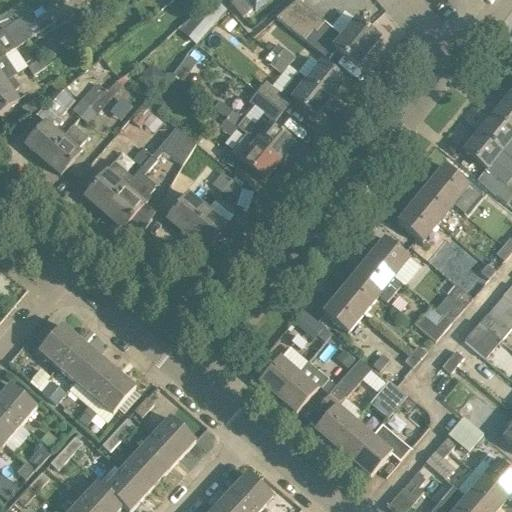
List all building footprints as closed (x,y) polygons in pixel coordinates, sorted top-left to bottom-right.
[(236,13),(246,5),(241,0),(237,0),(230,6),(236,13)] [(225,13),(212,1),(180,33),(196,47),(225,13)] [(335,53),(356,70),(379,42),(355,23),(342,40),(296,3),(276,20),(327,63),(335,53)] [(29,13),(24,5),(11,14),(16,22),(29,13)] [(242,20),(252,12),(246,5),(236,13),(242,20)] [(0,21),(0,30),(1,32),(2,32),(14,23),(9,15),(0,21)] [(229,20),(222,28),(229,34),(235,26),(229,20)] [(15,50),(8,41),(2,32),(1,32),(0,33),(0,60),(4,58),(15,50)] [(28,70),(41,61),(47,57),(54,52),(55,51),(50,43),(22,62),(28,70)] [(294,61),(283,52),(277,47),(271,54),(277,59),(288,68),(294,61)] [(54,52),(47,57),(50,61),(57,57),(54,52)] [(0,88),(13,80),(17,77),(4,58),(0,60),(0,88)] [(282,76),(288,68),(277,59),(271,67),(282,76)] [(41,61),(28,70),(33,78),(46,69),(41,61)] [(321,65),(306,83),(329,102),(344,84),(321,65)] [(151,67),(138,81),(153,94),(165,79),(151,67)] [(197,77),(191,76),(186,79),(185,85),(188,89),(194,90),(198,87),(200,82),(197,77)] [(0,116),(18,104),(11,94),(19,89),(13,80),(0,88),(0,116)] [(59,80),(51,87),(58,95),(66,88),(59,80)] [(306,83),(292,101),(315,120),(329,102),(306,83)] [(81,102),(82,103),(73,113),(80,120),(89,109),(105,96),(101,91),(95,86),(81,102)] [(88,126),(97,116),(121,90),(116,86),(105,96),(89,109),(80,120),(88,126)] [(266,86),(257,96),(281,115),(289,105),(280,97),(271,90),(266,86)] [(43,163),(62,141),(54,133),(61,124),(59,122),(74,104),(62,93),(46,112),(43,109),(35,118),(44,126),(25,148),(43,163)] [(281,115),(257,96),(249,106),(273,125),(281,115)] [(27,118),(45,105),(40,97),(21,109),(27,118)] [(157,113),(163,106),(154,98),(148,105),(157,113)] [(511,105),(507,101),(493,119),(511,134),(511,105)] [(237,131),(246,138),(256,146),(279,164),(293,146),(270,128),(270,129),(260,121),(254,128),(244,120),(243,122),(232,113),(231,114),(219,104),(213,111),(225,121),(237,131)] [(145,107),(131,123),(138,130),(152,114),(145,107)] [(511,163),(511,134),(493,119),(478,136),(501,155),(511,163)] [(230,139),(237,131),(225,121),(218,130),(230,139)] [(73,129),(62,141),(43,163),(60,178),(80,156),(77,153),(87,141),(73,129)] [(152,159),(142,171),(132,182),(103,216),(122,232),(150,200),(148,199),(154,192),(141,182),(156,164),(155,163),(162,156),(181,169),(195,148),(175,132),(152,159)] [(511,163),(501,155),(478,136),(464,154),(486,172),(477,183),(495,198),(503,188),(511,195),(511,163)] [(279,164),(256,146),(246,138),(232,154),(242,162),(241,164),(264,182),(279,164)] [(133,163),(142,171),(152,159),(145,153),(143,151),(133,163)] [(132,182),(123,174),(114,166),(84,199),(86,201),(84,204),(92,210),(94,208),(103,216),(132,182)] [(428,187),(453,208),(469,189),(444,168),(428,187)] [(221,175),(197,205),(187,197),(167,222),(169,224),(166,226),(174,233),(176,230),(186,238),(207,213),(222,195),(221,195),(231,183),(221,175)] [(221,195),(222,195),(230,202),(240,190),(231,183),(221,195)] [(437,227),(453,208),(428,187),(412,206),(437,227)] [(422,246),(437,227),(412,206),(397,225),(422,246)] [(207,213),(186,238),(206,254),(217,239),(220,242),(226,234),(223,232),(226,229),(207,213)] [(384,241),(368,260),(394,281),(409,262),(384,241)] [(511,255),(511,243),(509,241),(502,249),(511,256),(511,255)] [(496,257),(504,264),(511,256),(502,249),(496,257)] [(368,260),(353,278),(379,299),(386,306),(401,287),(394,281),(368,260)] [(480,276),(488,282),(495,274),(487,267),(480,276)] [(363,318),(379,299),(353,278),(337,297),(363,318)] [(511,287),(502,299),(511,307),(511,287)] [(450,327),(471,302),(455,288),(447,298),(454,305),(442,320),(450,327)] [(347,337),(363,318),(337,297),(322,316),(347,337)] [(511,330),(511,307),(502,299),(479,326),(488,333),(501,344),(511,330)] [(312,321),(302,313),(292,325),(301,333),(312,321)] [(435,328),(423,318),(414,328),(434,345),(450,327),(442,320),(435,328)] [(485,362),(501,344),(488,333),(479,326),(464,344),(483,360),(485,362)] [(61,328),(43,349),(38,355),(57,371),(80,344),(61,328)] [(332,337),(323,330),(317,339),(325,345),(332,337)] [(57,371),(75,387),(98,360),(80,344),(57,371)] [(411,357),(419,364),(426,356),(417,349),(411,357)] [(464,361),(455,354),(448,362),(456,369),(464,361)] [(338,362),(348,370),(354,362),(345,355),(338,362)] [(404,365),(412,372),(419,364),(411,357),(404,365)] [(98,360),(75,387),(94,403),(117,376),(98,360)] [(258,385),(277,401),(298,376),(279,360),(258,385)] [(333,449),(354,424),(336,409),(370,372),(359,362),(335,389),(328,397),(315,414),(324,422),(314,433),(333,449)] [(449,377),(456,369),(448,362),(441,370),(449,377)] [(296,417),(317,392),(306,383),(316,372),(308,365),(298,376),(277,401),(296,417)] [(31,382),(40,390),(46,382),(49,380),(40,372),(31,382)] [(135,392),(117,376),(94,403),(112,418),(135,392)] [(38,392),(41,395),(55,408),(64,397),(50,385),(46,382),(40,390),(38,392)] [(320,391),(328,397),(335,389),(327,382),(320,391)] [(399,408),(406,400),(388,384),(376,399),(394,415),(399,408)] [(10,388),(0,398),(0,412),(20,430),(37,411),(10,388)] [(406,400),(399,408),(407,415),(414,407),(406,400)] [(146,401),(132,416),(140,423),(154,408),(146,401)] [(29,437),(20,430),(0,412),(0,443),(5,448),(13,455),(29,437)] [(78,423),(86,430),(92,423),(84,416),(78,423)] [(152,439),(178,463),(195,445),(169,421),(152,439)] [(114,436),(121,442),(134,429),(126,422),(114,436)] [(351,465),(372,440),(354,424),(333,449),(351,465)] [(370,481),(391,456),(400,464),(409,452),(382,428),(372,440),(351,465),(370,481)] [(511,429),(502,441),(511,449),(511,429)] [(121,442),(114,436),(102,449),(109,455),(121,442)] [(50,452),(57,445),(48,437),(42,444),(50,452)] [(152,439),(136,456),(162,480),(178,463),(152,439)] [(62,454),(69,460),(81,447),(74,440),(62,454)] [(441,448),(449,454),(456,447),(448,440),(441,448)] [(41,448),(28,462),(37,471),(50,456),(41,448)] [(441,448),(426,465),(445,482),(453,471),(443,462),(449,454),(441,448)] [(69,460),(62,454),(50,467),(57,473),(69,460)] [(162,480),(136,456),(119,474),(145,498),(162,480)] [(481,482),(481,481),(506,503),(511,495),(511,476),(488,456),(472,474),(481,482)] [(23,469),(17,477),(25,483),(31,475),(23,469)] [(132,511),(145,498),(119,474),(103,492),(122,510),(124,511),(132,511)] [(481,482),(472,474),(456,492),(465,500),(478,511),(498,511),(506,503),(481,481),(481,482)] [(29,489),(36,496),(48,483),(41,476),(29,489)] [(247,476),(230,494),(249,511),(261,511),(273,500),(247,476)] [(410,484),(419,492),(426,484),(417,476),(410,484)] [(2,479),(0,481),(0,498),(6,503),(17,491),(2,479)] [(419,492),(410,484),(403,492),(412,500),(419,492)] [(120,511),(122,510),(103,492),(97,486),(80,504),(88,511),(120,511)] [(36,496),(29,489),(17,502),(24,509),(36,496)] [(249,511),(230,494),(213,511),(249,511)] [(478,511),(465,500),(455,511),(478,511)]
